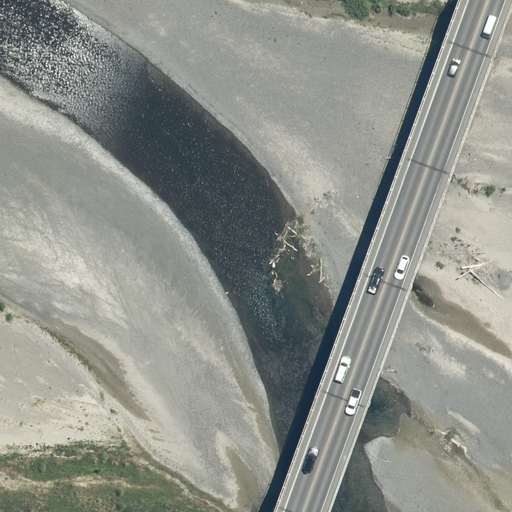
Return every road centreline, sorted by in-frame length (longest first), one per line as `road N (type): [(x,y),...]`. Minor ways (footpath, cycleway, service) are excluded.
road 1 (motorway): [(240,511),(429,0)]
road 2 (trunk): [(303,511),(487,0)]
